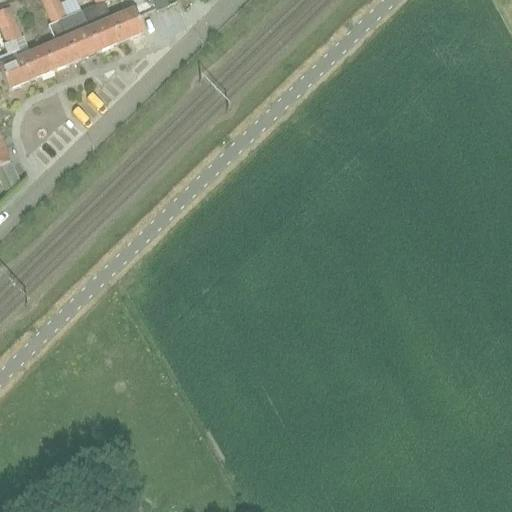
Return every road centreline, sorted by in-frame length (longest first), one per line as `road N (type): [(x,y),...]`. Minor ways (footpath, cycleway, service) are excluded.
road 1 (unclassified): [(0,389),(398,0)]
road 2 (residential): [(0,229),(234,0)]
